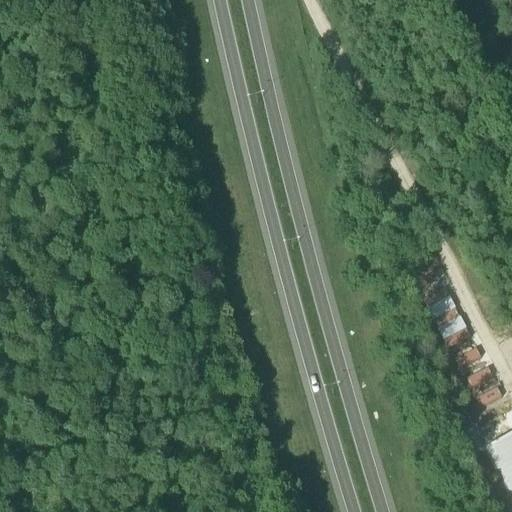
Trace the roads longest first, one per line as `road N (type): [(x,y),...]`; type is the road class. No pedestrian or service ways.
road 1 (primary): [(386,511),(251,0)]
road 2 (primary): [(215,0),(349,511)]
